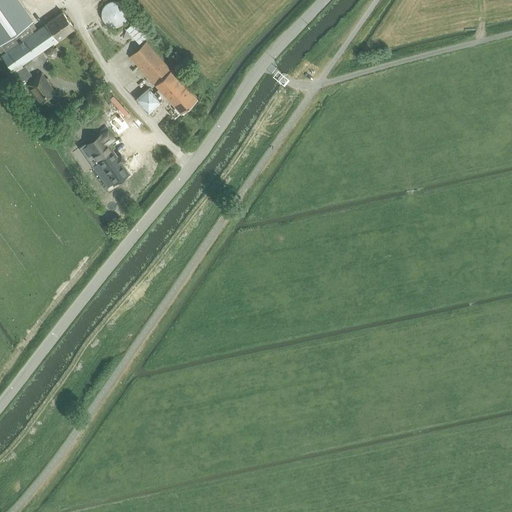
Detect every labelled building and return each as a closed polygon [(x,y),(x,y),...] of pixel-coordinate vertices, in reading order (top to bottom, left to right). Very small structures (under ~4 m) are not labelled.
[(12,71),(73,28),(62,12),(37,30),(31,22),(32,21),(17,0),(0,0),(0,52),(1,54),(0,55),(12,71)] [(125,6),(123,4),(122,3),(120,2),(118,1),(116,1),(113,1),(111,1),(109,2),(107,3),(105,4),(104,6),(103,7),(102,9),(101,12),(101,14),(101,16),(102,18),(103,20),(104,22),(106,24),(107,25),(109,26),(111,26),(114,27),(116,27),(118,26),(120,25),(122,24),(124,23),(125,21),(126,19),(127,17),(127,15),(127,12),(127,10),(126,8),(125,6)] [(135,21),(126,29),(139,44),(148,36),(135,21)] [(180,114),(197,99),(171,70),(170,70),(146,42),(129,56),(155,85),(154,86),(180,114)] [(47,49),(46,54),(48,57),(53,58),(56,55),(56,51),(54,48),(50,47),(47,49)] [(39,104),(55,92),(41,72),(33,78),(30,74),(31,74),(24,65),(13,73),(19,82),(23,79),(26,83),(24,84),(33,96),(32,97),(36,102),(37,101),(39,104)] [(135,98),(148,113),(161,101),(148,87),(135,98)] [(108,130),(82,148),(88,156),(92,153),(98,162),(93,166),(107,187),(112,183),(113,184),(129,173),(122,162),(117,156),(113,150),(112,151),(107,143),(113,138),(108,130)] [(241,248),(260,247),(260,232),(241,232),(241,248)]
